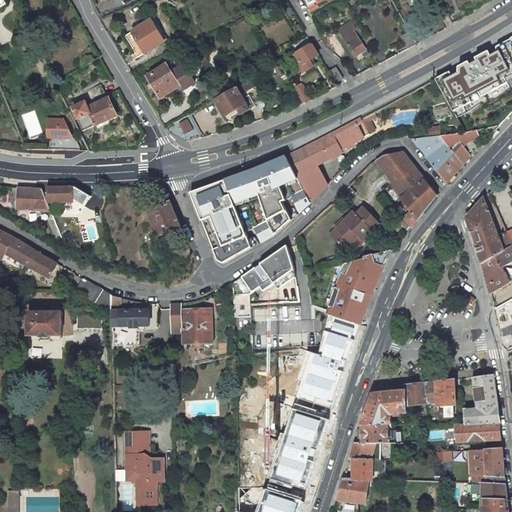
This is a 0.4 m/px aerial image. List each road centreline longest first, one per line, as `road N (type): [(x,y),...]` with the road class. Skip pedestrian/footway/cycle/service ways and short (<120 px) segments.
road 1 (residential): [(453,201),(404,141),(386,141),(298,221),(212,276)]
road 2 (unclassified): [(0,219),(128,286),(172,290),(212,276)]
road 3 (tertiary): [(180,162),(193,169),(279,146),(373,98),(380,84)]
road 4 (residential): [(376,344),(397,351),(490,344),(511,450)]
road 5 (tertiary): [(380,84),(180,162)]
road 6 (residential): [(78,0),(167,165)]
road 7 (primary): [(312,511),(376,344)]
road 8 (tertiary): [(167,165),(57,174),(0,168)]
road 9 (primary): [(376,344),(415,253),(453,201)]
road 10 (tertiary): [(511,11),(380,84)]
